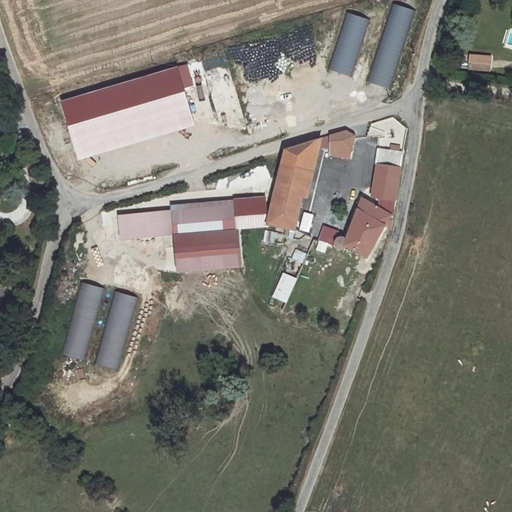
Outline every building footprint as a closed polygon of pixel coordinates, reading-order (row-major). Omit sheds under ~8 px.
[(390,3),(369,82),(392,88),(413,9),(390,3)] [(328,69),(352,76),(369,19),(345,11),(328,69)] [(472,54),(470,67),(490,69),(492,57),(472,54)] [(76,157),(194,127),(179,67),(60,97),(76,157)] [(333,148),(354,150),(356,135),(346,130),(325,138),(325,147),(333,148)] [(321,139),(288,152),(267,217),(293,225),(321,139)] [(354,150),(333,148),(332,156),(354,158),(354,150)] [(373,192),(398,197),(404,163),(379,159),(373,192)] [(344,245),(368,253),(380,223),(386,225),(392,208),(361,196),(345,240),(343,237),(340,235),(336,235),(334,237),(333,240),(332,244),(335,248),(339,248),(342,248),(344,245)] [(174,230),(236,225),(234,206),(171,211),(174,230)] [(300,216),(297,227),(314,232),(318,221),(300,216)] [(327,253),(334,229),(321,226),(315,249),(327,253)] [(276,243),(277,232),(266,231),(264,242),(276,243)] [(294,250),(292,261),(304,263),(306,252),(294,250)] [(272,297),(286,303),(296,278),(282,272),(272,297)] [(87,359),(101,286),(78,282),(64,354),(87,359)] [(118,369),(137,296),(114,290),(96,363),(118,369)]
